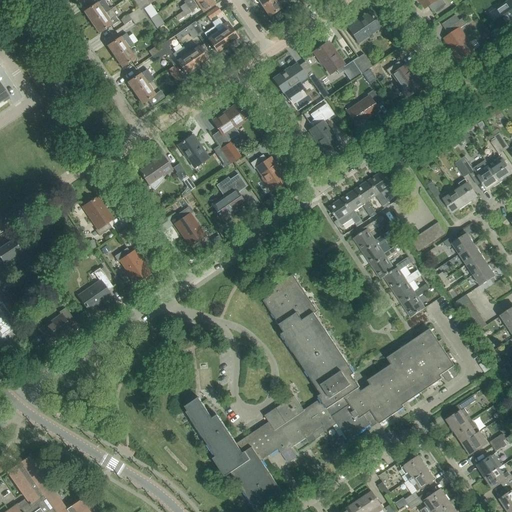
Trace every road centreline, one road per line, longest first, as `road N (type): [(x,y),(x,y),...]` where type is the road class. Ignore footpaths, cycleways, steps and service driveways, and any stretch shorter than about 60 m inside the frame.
road 1 (residential): [(14,401),(182,281)]
road 2 (tertiary): [(178,511),(20,406)]
road 3 (residential): [(144,138),(49,0)]
road 4 (residential): [(182,281),(318,187)]
road 5 (residential): [(318,187),(453,94)]
road 6 (residential): [(424,427),(293,511)]
road 7 (residential): [(433,309),(467,363),(464,380),(428,403),(424,427)]
road 8 (residential): [(182,281),(104,164)]
road 9 (residential): [(318,187),(241,72)]
road 10 (residential): [(0,224),(104,164)]
